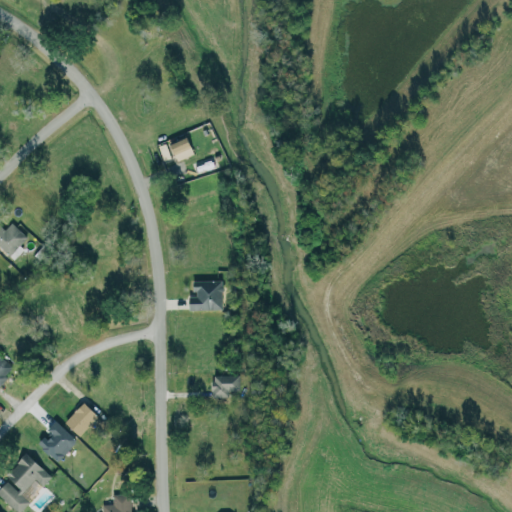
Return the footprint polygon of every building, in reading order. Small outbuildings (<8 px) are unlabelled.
[(224,281),(195,280),(195,296),(190,296),(190,308),(223,308),(224,281)] [(79,435),(98,418),(85,403),(65,421),(79,435)] [(50,433),(39,445),(58,462),(78,439),(56,419),(47,430),(50,433)] [(0,488),(0,494),(18,511),(19,511),(38,492),(30,485),(36,479),(43,486),(52,476),(27,452),(5,476),(9,479),(0,488)] [(102,511),(131,511),(131,494),(112,494),(112,511),(102,511)]
